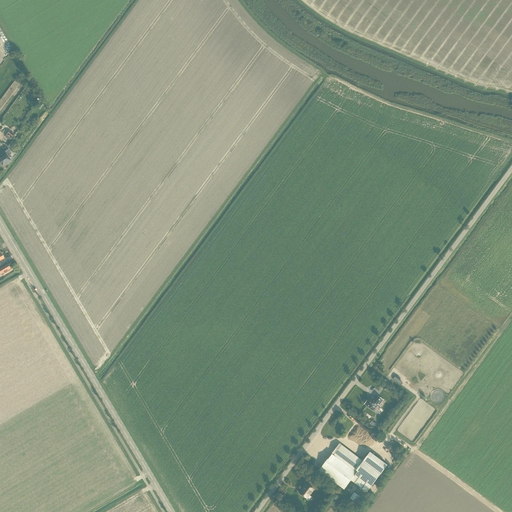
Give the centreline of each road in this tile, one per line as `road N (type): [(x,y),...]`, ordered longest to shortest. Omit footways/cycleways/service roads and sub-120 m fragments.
road 1 (unclassified): [(257,511),(511,169)]
road 2 (tertiary): [(171,511),(0,220)]
road 3 (track): [(302,0),(343,29),(511,94)]
road 4 (track): [(418,396),(391,435),(499,511)]
